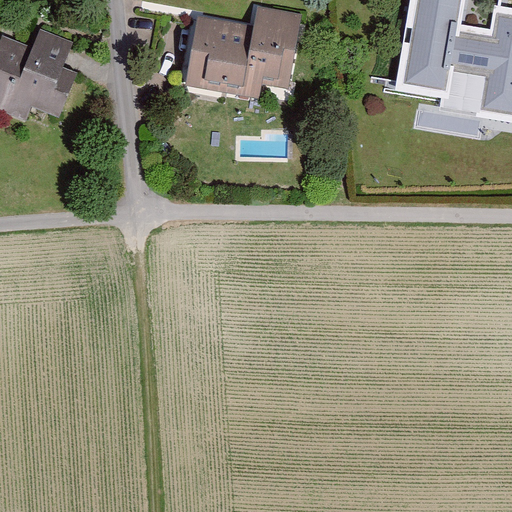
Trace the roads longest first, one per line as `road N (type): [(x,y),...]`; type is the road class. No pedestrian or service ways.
road 1 (residential): [(511,219),(131,223)]
road 2 (track): [(131,223),(145,511)]
road 3 (residential): [(108,0),(131,223)]
road 4 (residential): [(131,223),(0,234)]
